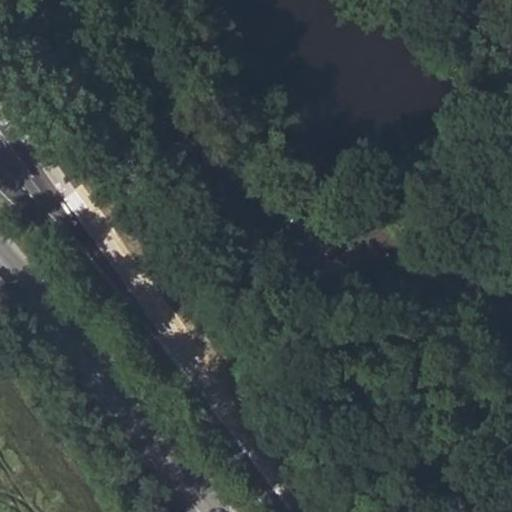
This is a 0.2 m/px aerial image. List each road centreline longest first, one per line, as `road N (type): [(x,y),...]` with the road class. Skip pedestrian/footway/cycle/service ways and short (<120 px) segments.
road 1 (residential): [(96,0),(180,164),(229,214),(281,238),(511,284)]
road 2 (secondary): [(282,511),(121,306),(0,185)]
road 3 (secondary): [(0,251),(218,511)]
